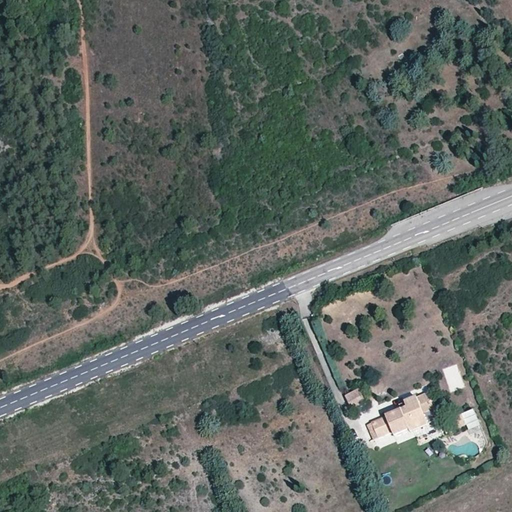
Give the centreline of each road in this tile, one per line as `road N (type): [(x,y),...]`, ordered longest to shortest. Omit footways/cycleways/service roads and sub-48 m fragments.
road 1 (secondary): [(0,408),(511,197)]
road 2 (track): [(80,0),(92,229),(81,255),(0,288)]
